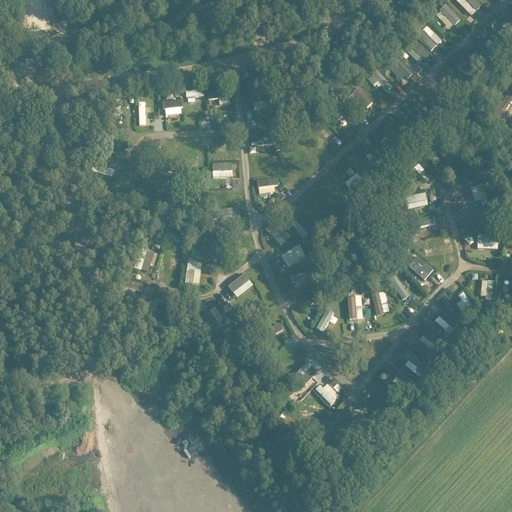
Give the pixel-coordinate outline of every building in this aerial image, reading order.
[(475,0),(455,0),(471,18),(482,7),(475,0)] [(450,31),(461,21),(447,6),(436,16),(450,31)] [(511,17),(511,18),(502,26),(511,37),(511,36),(511,17)] [(433,52),(442,42),(428,28),(424,32),(428,36),(422,42),(433,52)] [(495,55),(504,45),(493,35),(484,46),(495,55)] [(420,65),(429,55),(421,47),(411,56),(420,65)] [(482,48),(478,52),(483,57),(487,53),(482,48)] [(476,53),(470,59),(482,71),(487,66),(476,53)] [(418,70),(415,73),(420,78),(423,75),(418,70)] [(382,96),(393,88),(379,71),(369,80),(382,96)] [(459,74),(454,79),(462,87),(467,83),(459,74)] [(414,76),(410,80),(415,84),(418,80),(414,76)] [(445,91),(452,101),(458,97),(451,87),(445,91)] [(364,112),(373,103),(360,88),(350,97),(364,112)] [(230,105),(229,93),(208,93),(208,101),(220,100),(220,105),(230,105)] [(165,102),(165,116),(183,115),(182,101),(165,102)] [(421,103),(409,112),(422,127),(433,118),(421,103)] [(409,137),(415,131),(404,120),(398,126),(409,137)] [(333,128),(322,137),(331,146),(338,140),(342,145),(346,142),(333,128)] [(274,146),(273,131),(257,131),(257,146),(274,146)] [(389,151),(394,146),(386,138),(381,143),(389,151)] [(228,146),(217,146),(217,151),(211,152),(212,159),(229,158),(228,146)] [(295,152),(305,165),(311,160),(300,148),(295,152)] [(365,160),(374,171),(381,166),(371,155),(365,160)] [(436,158),(431,161),(436,167),(440,163),(436,158)] [(233,164),(212,165),(213,178),(233,177),(233,164)] [(351,178),(355,173),(350,168),(346,174),(351,178)] [(358,173),(344,183),(352,193),(365,184),(358,173)] [(415,188),(424,184),(421,176),(412,180),(415,188)] [(275,186),(279,186),(279,180),(258,181),(258,195),(275,194),(275,186)] [(339,185),(334,189),(342,202),(347,199),(339,185)] [(476,209),(489,206),(483,185),(471,188),(476,209)] [(281,194),(276,198),(280,202),(285,198),(281,194)] [(427,196),(406,197),(407,208),(427,208),(427,196)] [(316,200),(310,205),(325,222),(331,217),(316,200)] [(219,211),(219,225),(238,224),(237,210),(219,211)] [(304,240),(314,231),(301,216),(290,225),(304,240)] [(331,218),(327,222),(333,228),(336,224),(331,218)] [(285,241),(290,244),(294,238),(280,230),(274,241),(282,246),(285,241)] [(477,250),(498,250),(498,237),(478,236),(477,250)] [(422,242),(425,256),(446,251),(443,237),(422,242)] [(287,268),(306,258),(300,246),(281,256),(287,268)] [(166,247),(166,255),(181,255),(181,248),(166,247)] [(148,273),(154,254),(143,250),(137,269),(148,273)] [(424,283),(435,271),(418,255),(407,267),(424,283)] [(181,256),(171,256),(170,278),(180,279),(181,256)] [(288,277),(295,291),(314,281),(306,267),(288,277)] [(228,287),(237,299),(254,287),(246,275),(228,287)] [(481,299),(493,299),(494,282),(482,281),(481,299)] [(426,287),(422,290),(427,295),(431,291),(426,287)] [(385,315),(383,305),(388,304),(385,292),(372,296),(377,317),(385,315)] [(465,293),(458,296),(461,302),(457,304),(463,315),(474,310),(465,293)] [(362,297),(349,297),(349,321),(363,321),(362,297)] [(214,308),(202,317),(214,333),(226,324),(214,308)] [(443,311),(434,323),(455,338),(459,331),(455,329),(459,323),(443,311)] [(228,325),(222,329),(226,335),(232,331),(228,325)] [(428,331),(419,341),(436,355),(444,345),(428,331)] [(418,369),(423,364),(414,355),(405,365),(419,379),(423,374),(418,369)] [(334,379),(329,383),(333,387),(337,382),(334,379)] [(320,386),(315,391),(331,406),(340,397),(328,385),(324,389),(320,386)] [(385,389),(381,394),(395,404),(398,399),(385,389)] [(297,406),(306,418),(317,410),(313,404),(319,400),(314,393),(297,406)] [(375,409),(360,423),(371,435),(385,421),(375,409)]
